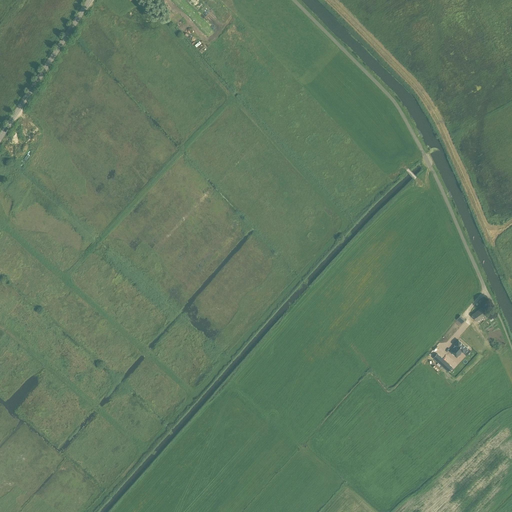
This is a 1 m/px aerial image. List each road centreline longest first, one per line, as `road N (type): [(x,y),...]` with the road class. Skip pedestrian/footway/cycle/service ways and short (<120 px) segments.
road 1 (unclassified): [(486,292),(397,107),(293,0)]
road 2 (tertiary): [(0,137),(89,0)]
